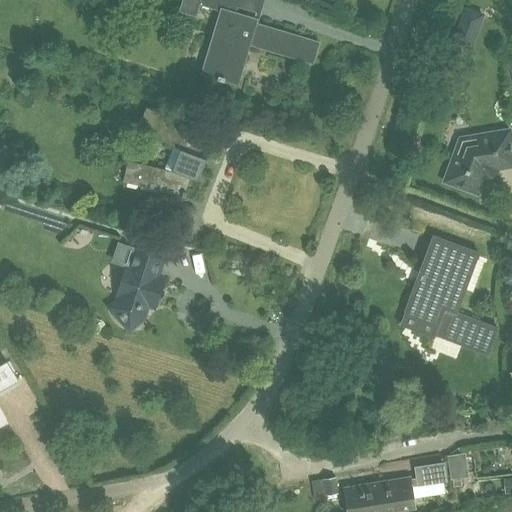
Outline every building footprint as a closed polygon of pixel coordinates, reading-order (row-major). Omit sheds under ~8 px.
[(313,62),(319,41),(256,22),(256,20),(236,14),(238,6),(239,6),(240,0),(183,0),(180,12),(197,16),(201,5),(223,11),(205,72),(238,82),(249,44),(313,62)] [(206,157),(200,155),(208,136),(148,107),(138,128),(182,149),(174,171),(129,161),(124,182),(173,193),(162,223),(187,232),(195,211),(182,206),(185,196),(187,196),(188,192),(187,191),(192,177),(198,179),(206,157)] [(479,193),(485,176),(494,169),(511,165),(511,139),(510,130),(474,136),(475,140),(460,152),(456,150),(445,181),(479,193)] [(439,322),(434,333),(489,354),(498,327),(457,312),(480,252),(444,239),(427,284),(417,280),(406,310),(439,322)] [(114,304),(116,306),(117,310),(119,314),(121,318),(125,321),(128,323),(133,324),(135,327),(145,317),(149,305),(156,307),(166,278),(159,276),(165,258),(136,248),(130,267),(128,266),(118,295),(120,296),(119,300),(114,304)] [(0,426),(8,422),(0,408),(0,391),(18,381),(7,361),(0,364),(0,426)] [(378,482),(383,511),(385,511),(416,507),(412,486),(448,481),(445,462),(416,467),(418,478),(411,479),(411,477),(378,482)] [(327,495),(339,494),(336,477),(325,478),(327,495)] [(349,511),(383,511),(378,482),(346,487),(349,511)]
